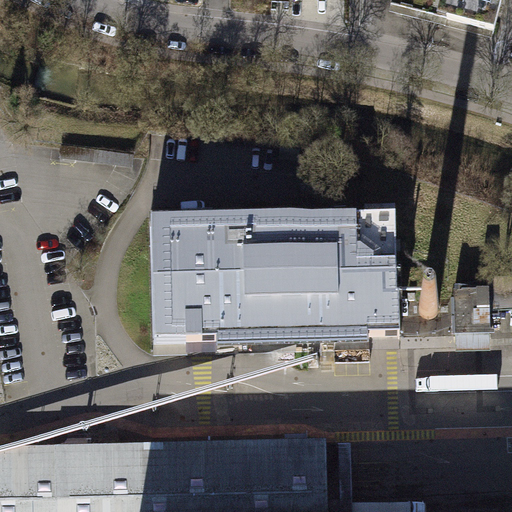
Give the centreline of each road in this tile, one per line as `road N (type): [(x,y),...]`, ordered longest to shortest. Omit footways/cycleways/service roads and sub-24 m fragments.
road 1 (unknown): [(511,426),(33,391)]
road 2 (residential): [(89,0),(186,27),(441,67),(511,92)]
road 3 (unknown): [(0,240),(25,265),(36,325),(33,391)]
